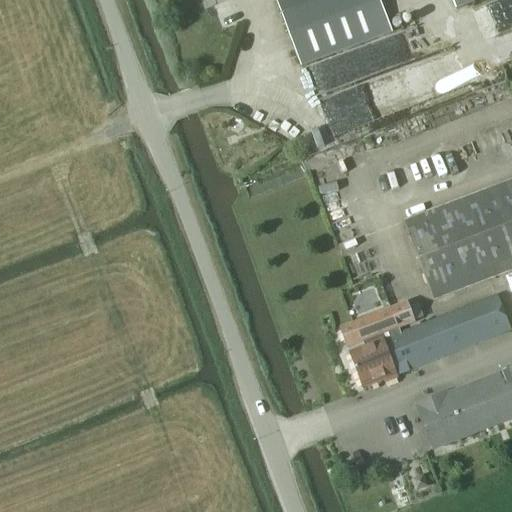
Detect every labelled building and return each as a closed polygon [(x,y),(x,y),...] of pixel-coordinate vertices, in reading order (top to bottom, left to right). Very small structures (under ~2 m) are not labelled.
[(277,0),(301,65),(391,31),(379,0),(277,0)] [(452,0),(457,10),(484,0),(452,0)] [(435,301),(511,271),(511,182),(405,223),(435,301)] [(397,376),(511,332),(497,297),(391,337),(389,332),(415,322),(407,304),(340,330),(347,348),(363,342),(365,348),(350,354),(363,389),(385,381),(386,383),(397,379),(396,377),(397,376)] [(511,369),(417,407),(433,450),(511,419),(511,369)]
